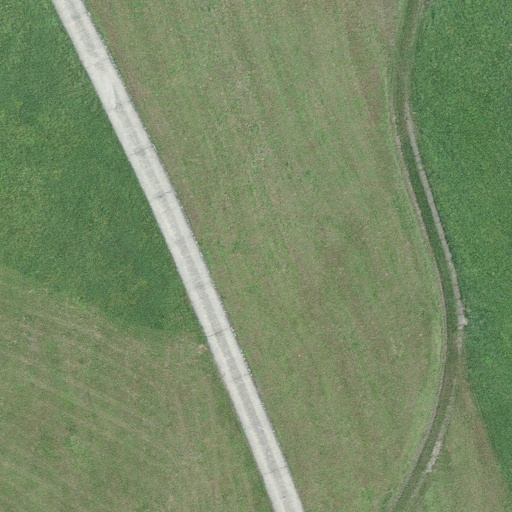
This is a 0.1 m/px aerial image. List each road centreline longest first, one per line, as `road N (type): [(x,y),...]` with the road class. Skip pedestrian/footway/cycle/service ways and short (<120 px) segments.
road 1 (residential): [(288,511),(66,0)]
road 2 (track): [(396,511),(450,401),(455,294),(408,150),(397,65),(405,0)]
